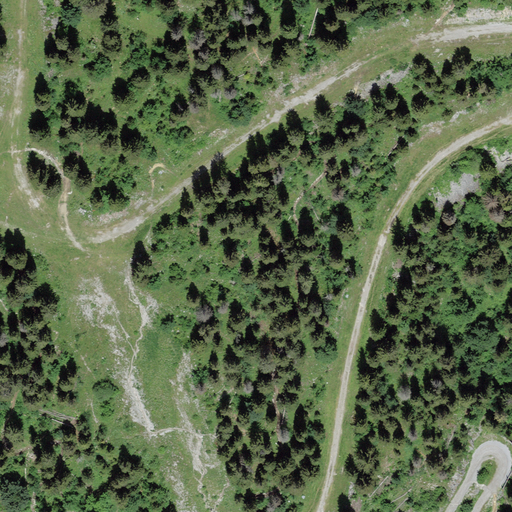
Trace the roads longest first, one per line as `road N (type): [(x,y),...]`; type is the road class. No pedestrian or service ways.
road 1 (track): [(71,246),(98,246),(346,76),(428,43),(511,28)]
road 2 (track): [(511,119),(429,163),(375,260),(316,511)]
road 3 (track): [(27,0),(12,186),(71,246)]
road 4 (track): [(448,511),(493,446),(505,454),(474,511)]
